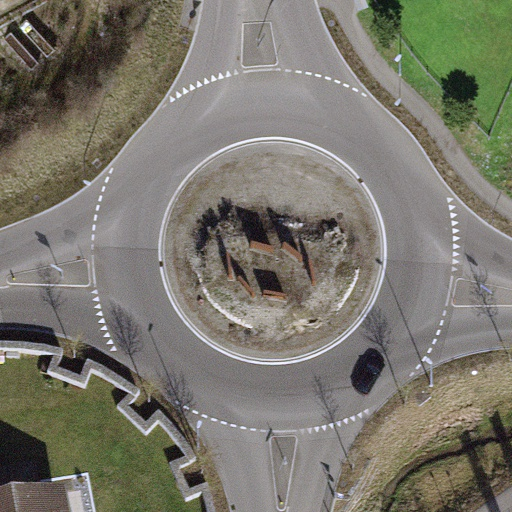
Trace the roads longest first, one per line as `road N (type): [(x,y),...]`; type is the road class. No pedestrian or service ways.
road 1 (primary): [(0,303),(73,314),(159,351)]
road 2 (primary): [(341,131),(303,115),(262,111),(185,136)]
road 3 (primary): [(131,206),(125,282),(159,351)]
road 4 (secondary): [(341,131),(281,0)]
road 5 (primary): [(131,206),(0,265)]
road 6 (primary): [(159,351),(217,391),(287,398)]
road 7 (secondary): [(221,0),(185,136)]
road 8 (primary): [(376,351),(511,328)]
road 9 (primary): [(376,351),(407,294),(410,230)]
road 10 (primary): [(410,230),(386,173),(341,131)]
